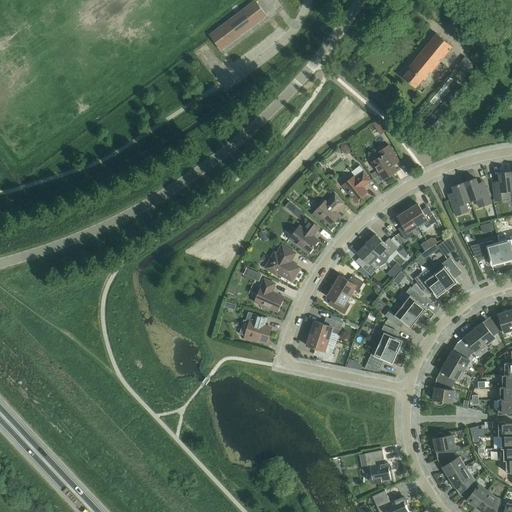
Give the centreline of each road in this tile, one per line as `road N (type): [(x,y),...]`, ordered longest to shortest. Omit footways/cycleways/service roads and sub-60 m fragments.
road 1 (residential): [(409,389),(282,363),(297,312),(330,255),(393,195),(451,165),(511,151)]
road 2 (unclassified): [(0,264),(115,220),(222,153),(316,63),(359,0)]
road 3 (residential): [(511,283),(475,297),(439,326),(409,389)]
road 4 (trunk): [(98,511),(0,407)]
road 5 (residential): [(409,389),(410,451),(444,511)]
road 6 (unknown): [(427,176),(489,290)]
road 7 (trunk): [(0,419),(87,511)]
